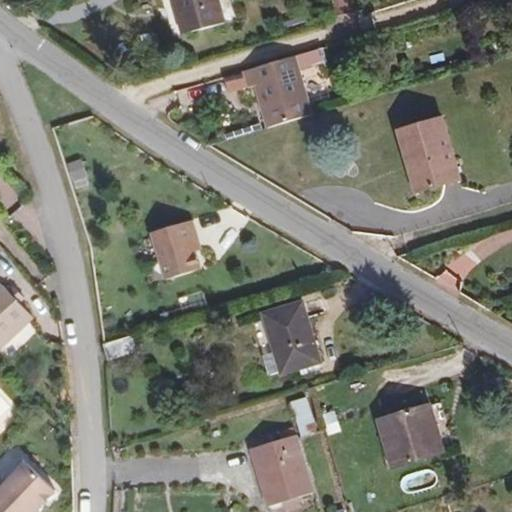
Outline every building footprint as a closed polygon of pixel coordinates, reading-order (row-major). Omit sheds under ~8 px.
[(216,0),(172,0),(173,1),(177,1),(186,32),(223,21),(216,0)] [(317,122),(299,66),(252,81),(256,96),(261,96),(273,136),(317,122)] [(441,118),(398,131),(403,149),(408,149),(419,188),(457,178),(441,118)] [(199,244),(205,241),(201,227),(160,239),(173,286),(208,275),(203,257),(199,244)] [(0,263),(9,273),(20,262),(0,238),(0,263)] [(209,255),(205,241),(199,244),(203,257),(209,255)] [(0,297),(0,319),(20,301),(9,289),(0,297)] [(0,358),(11,370),(49,331),(20,301),(0,319),(0,358)] [(273,358),(278,379),(279,381),(318,370),(302,310),(264,320),(273,358)] [(140,340),(110,349),(114,364),(144,354),(140,340)] [(266,381),(278,379),(273,358),(261,361),(266,381)] [(430,405),(383,426),(410,489),(454,468),(437,424),(439,423),(430,405)] [(284,452),(242,464),(255,511),(286,511),(300,508),(284,452)] [(0,500),(11,511),(38,511),(44,507),(63,487),(34,460),(0,495),(0,500)]
